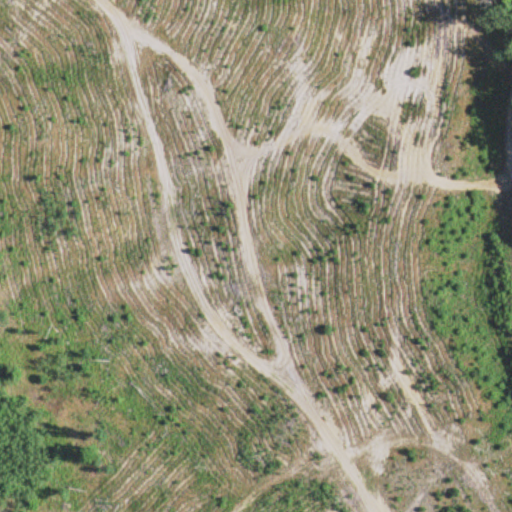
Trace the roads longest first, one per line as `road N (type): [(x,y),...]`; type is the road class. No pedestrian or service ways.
road 1 (track): [(107,0),(153,25),(215,153),(249,293),(310,429),(368,511)]
road 2 (track): [(219,169),(300,125),(301,43),(330,0)]
road 3 (residential): [(511,243),(502,197),(511,113)]
